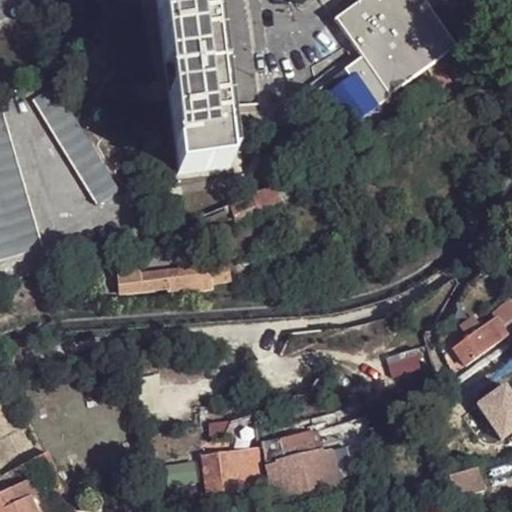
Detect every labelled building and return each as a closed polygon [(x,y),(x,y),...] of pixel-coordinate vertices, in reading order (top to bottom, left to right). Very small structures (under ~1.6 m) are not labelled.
[(179,174),(229,167),(229,159),(234,158),(231,134),(229,119),(215,17),(212,0),(156,0),(159,16),(157,16),(158,28),(164,66),(172,64),(176,97),(168,98),(175,149),(176,149),(179,174)] [(421,0),(365,0),(336,21),(367,65),(325,95),(346,125),(455,47),(421,0)] [(478,56),(483,38),(470,35),(465,53),(478,56)] [(98,204),(119,191),(54,87),(34,100),(98,204)] [(0,259),(41,249),(0,110),(0,259)] [(329,178),(321,164),(249,198),(230,205),(237,221),(255,213),(329,178)] [(117,269),(121,294),(140,292),(166,289),(227,286),(225,271),(166,276),(165,273),(139,276),(137,266),(117,269)] [(511,315),(502,302),(489,311),(494,318),(476,330),(467,317),(453,326),(463,340),(453,346),(465,364),(511,330),(511,315)] [(420,367),(414,348),(398,354),(404,372),(420,367)] [(511,433),(511,396),(503,384),(475,403),(501,441),(511,433)] [(227,419),(205,422),(208,441),(230,438),(227,419)] [(310,441),(310,438),(278,446),(283,462),(313,453),(310,441)] [(283,462),(278,446),(262,451),(264,469),(273,500),(291,495),(283,462)] [(262,487),(258,451),(232,456),(236,489),(236,491),(262,487)] [(348,457),(346,452),(329,456),(336,476),(362,469),(358,454),(348,457)] [(315,460),(313,453),(283,462),(291,495),(322,487),(315,460)] [(236,489),(232,456),(201,460),(205,493),(236,489)] [(336,476),(329,456),(315,460),(322,487),(337,483),(336,476)] [(476,465),(446,475),(454,499),(484,490),(476,465)] [(0,511),(34,511),(27,498),(35,495),(29,481),(0,495),(0,511)]
